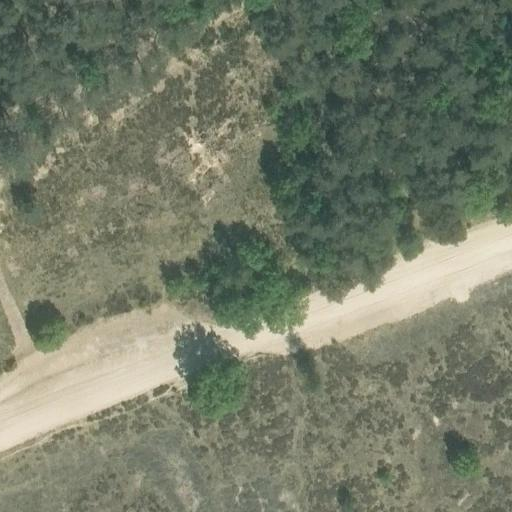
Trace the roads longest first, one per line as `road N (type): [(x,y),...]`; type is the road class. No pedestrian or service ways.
road 1 (track): [(511,230),(0,431)]
road 2 (track): [(50,408),(0,285)]
